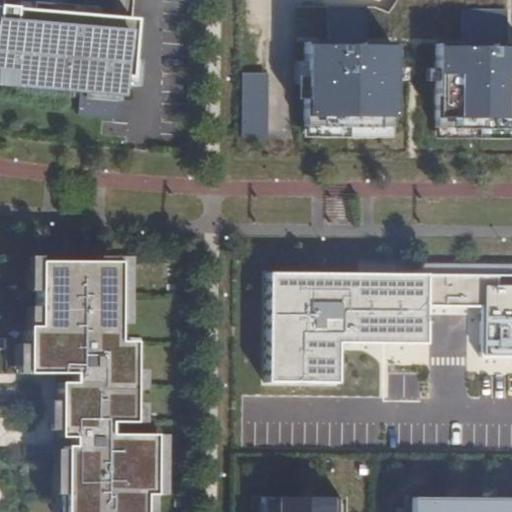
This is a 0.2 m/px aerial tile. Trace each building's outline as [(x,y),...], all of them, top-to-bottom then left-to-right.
[(122,61),(126,23),(9,11),(9,10),(0,8),(0,70),(10,72),(9,81),(111,92),(114,61),(122,61)] [(310,131),(397,133),(399,54),(312,52),(310,131)] [(439,136),(511,136),(511,52),(440,52),(439,136)] [(0,70),(0,79),(9,81),(10,72),(0,70)] [(115,264),(36,264),(35,327),(22,327),(22,376),(69,377),(69,383),(54,383),(53,437),(68,438),(68,447),(59,447),(57,511),(139,511),(139,493),(148,494),(149,437),(105,437),(105,423),(128,423),(129,343),(114,343),(115,264)] [(511,275),(264,273),(263,383),(334,384),(334,344),(422,345),(422,307),(479,307),(478,357),(511,357),(511,275)] [(339,511),(340,498),(259,497),(258,511),(339,511)] [(511,511),(511,500),(405,499),(405,511),(511,511)]
